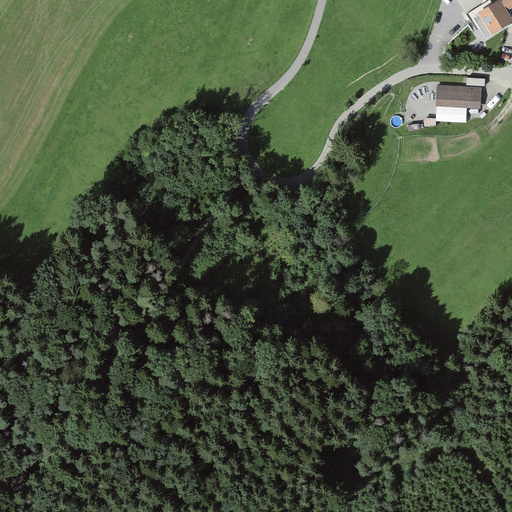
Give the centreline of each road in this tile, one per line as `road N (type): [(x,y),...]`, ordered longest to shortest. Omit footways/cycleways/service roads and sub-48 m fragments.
road 1 (residential): [(511,75),(433,66),(396,77),(340,122),(315,170),(272,181),(248,164),(246,119),(302,59),(322,0)]
road 2 (track): [(100,511),(116,417),(244,154)]
